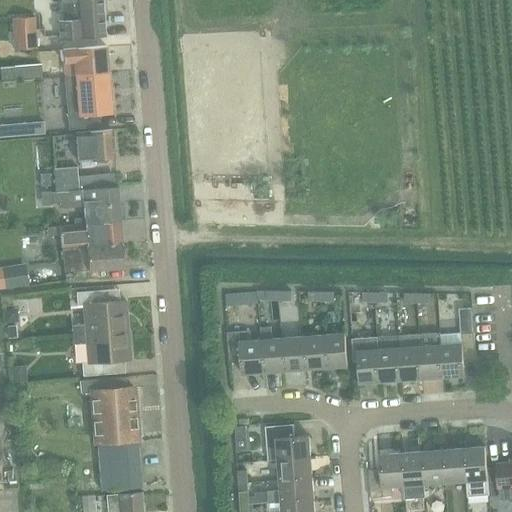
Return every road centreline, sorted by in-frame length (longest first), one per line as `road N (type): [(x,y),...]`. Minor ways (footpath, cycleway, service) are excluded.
road 1 (residential): [(184,511),(146,0)]
road 2 (track): [(164,240),(433,239)]
road 3 (residential): [(511,412),(346,419)]
road 4 (residential): [(511,412),(503,286)]
